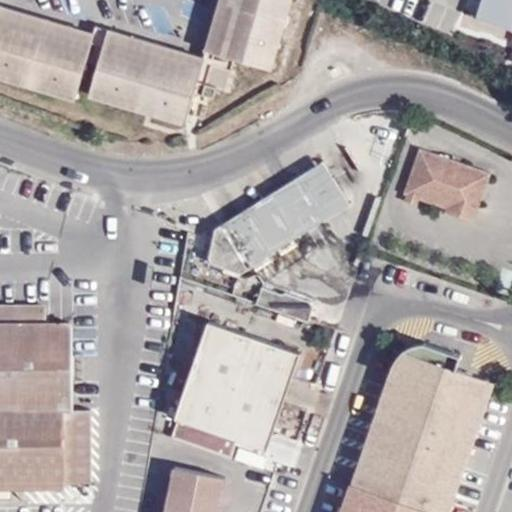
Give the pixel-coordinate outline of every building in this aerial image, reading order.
[(271,66),(290,0),(220,0),(206,47),(271,66)] [(511,0),(483,0),(478,16),(511,26),(511,60),(511,62),(511,61),(511,0)] [(0,5),(0,76),(74,98),(93,33),(0,5)] [(204,54),(106,24),(86,90),(185,120),(195,88),(203,91),(206,80),(226,86),(231,70),(202,61),(204,54)] [(476,224),(493,177),(422,153),(407,196),(410,197),(422,201),(450,211),(449,215),(462,220),(476,224)] [(324,158),(318,162),(338,194),(350,187),(333,159),(324,158)] [(318,162),(217,225),(245,269),(273,252),(275,255),(293,244),(291,240),(346,206),(338,194),(318,162)] [(245,269),(217,225),(212,228),(205,257),(207,261),(239,273),(245,269)] [(69,304),(0,304),(0,321),(69,322),(69,304)] [(69,407),(69,322),(0,321),(0,479),(64,479),(63,407),(69,407)] [(304,355),(212,323),(178,419),(180,420),(174,439),(233,460),(239,441),(269,452),(304,355)] [(399,355),(396,359),(393,363),(389,376),(352,486),(427,511),(449,511),(492,382),(455,370),(460,355),(423,343),(419,343),(414,345),(410,346),(406,349),(402,352),(399,355)] [(90,479),(90,408),(69,407),(63,407),(64,479),(90,479)] [(215,511),(223,478),(174,468),(164,511),(215,511)] [(427,511),(352,486),(352,485),(342,511),(427,511)]
